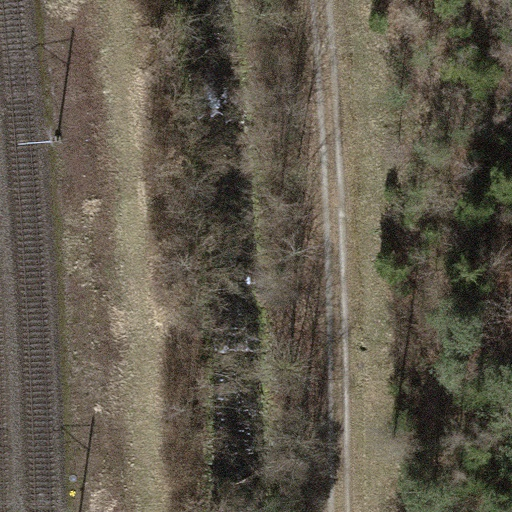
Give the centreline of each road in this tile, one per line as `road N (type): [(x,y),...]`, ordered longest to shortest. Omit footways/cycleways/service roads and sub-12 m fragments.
road 1 (track): [(150,511),(136,233),(112,0)]
road 2 (track): [(341,511),(321,0)]
